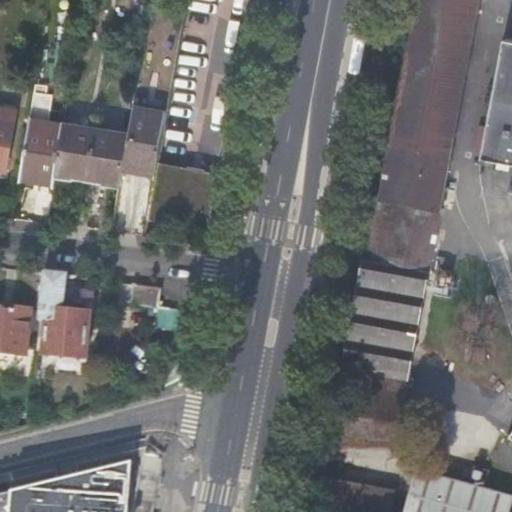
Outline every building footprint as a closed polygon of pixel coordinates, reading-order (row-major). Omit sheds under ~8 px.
[(511,0),(403,0),(400,17),(413,20),(380,194),(382,194),(440,205),(482,0),(511,0)] [(511,38),(505,37),(482,154),(511,159),(511,38)] [(156,171),(158,164),(167,109),(133,103),(129,125),(123,165),(156,171)] [(16,108),(0,105),(0,175),(5,176),(16,108)] [(64,116),(63,123),(55,178),(86,183),(95,128),(79,125),(79,118),(64,116)] [(63,123),(31,117),(21,179),(54,183),(55,178),(63,123)] [(119,187),(123,165),(129,125),(113,123),(112,130),(95,128),(86,183),(119,187)] [(207,225),(217,175),(158,164),(156,171),(149,216),(207,225)] [(440,205),(382,194),(370,256),(429,267),(440,205)] [(396,434),(429,267),(370,256),(363,255),(342,363),(342,364),(339,381),(342,385),(354,387),(347,424),(396,434)] [(63,309),(67,274),(45,271),(40,318),(47,318),(44,352),(86,355),(90,312),(63,309)] [(0,306),(0,351),(27,354),(31,310),(0,306)] [(129,511),(133,459),(76,474),(75,482),(67,484),(59,486),(60,478),(0,492),(0,511),(129,511)] [(511,481),(415,462),(405,511),(509,511),(511,498),(511,481)] [(329,472),(323,506),(349,511),(392,511),(398,485),(329,472)]
